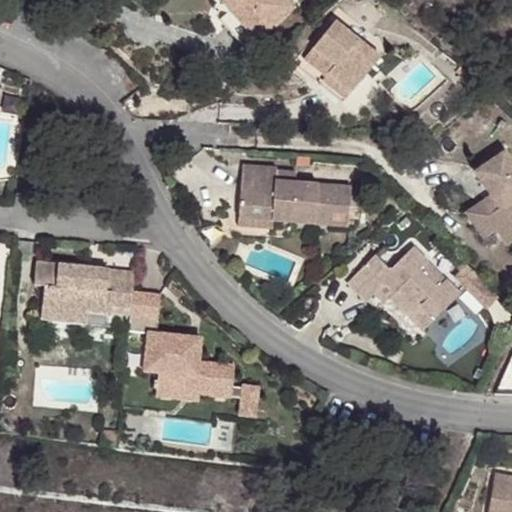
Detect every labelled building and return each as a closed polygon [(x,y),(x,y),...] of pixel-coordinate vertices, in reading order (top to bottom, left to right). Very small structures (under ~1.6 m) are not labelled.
[(241,0),(237,0),(235,2),(231,7),(238,16),(248,8),(241,0)] [(282,3),(284,0),(234,0),(235,2),(237,0),(241,0),(248,8),(238,16),(240,17),(259,40),(292,14),(282,3)] [(301,7),(294,0),(284,0),(282,3),(292,14),(301,7)] [(250,47),(259,40),(240,17),(230,24),(250,47)] [(349,86),(376,52),(335,18),(303,58),(324,75),(328,70),(349,86)] [(297,66),(339,99),(349,86),(328,70),(324,75),(303,58),(297,66)] [(511,237),(511,165),(502,151),(475,169),(489,192),(496,203),(484,211),(495,230),(505,242),(511,237)] [(333,211),(351,214),(353,185),(297,181),(280,180),(279,167),(279,165),(248,160),(242,202),(260,205),(260,215),(292,219),(332,223),(333,211)] [(280,180),(297,181),(299,171),(279,167),(280,180)] [(481,237),(495,230),(484,211),(496,203),(489,192),(463,209),(481,237)] [(290,228),(292,219),(260,215),(260,205),(242,202),(240,221),(290,228)] [(349,225),(351,214),(333,211),(332,223),(349,225)] [(396,290),(390,297),(422,328),(459,292),(446,278),(439,286),(420,267),(429,258),(414,243),(391,266),(377,252),(348,279),(365,298),(373,289),(384,278),(396,290)] [(135,290),(136,274),(109,270),(110,280),(91,279),(91,268),(39,261),(38,285),(49,288),(47,308),(112,318),(115,303),(133,308),(135,290)] [(110,280),(109,270),(91,268),(91,279),(110,280)] [(384,301),(390,297),(396,290),(384,278),(373,289),(384,301)] [(132,318),(131,331),(151,334),(148,370),(162,371),(162,379),(156,378),(155,391),(161,392),(161,396),(206,401),(207,395),(218,396),(219,386),(239,389),(242,380),(244,363),(206,358),(207,352),(189,351),(189,333),(164,329),(167,295),(135,290),(133,308),(132,318)] [(112,318),(132,318),(133,308),(115,303),(112,318)] [(112,329),(112,318),(47,308),(38,308),(38,321),(112,329)] [(208,335),(189,333),(189,351),(207,352),(208,335)] [(219,386),(218,396),(248,398),(247,412),(264,413),(266,382),(251,377),(250,382),(242,380),(239,389),(219,386)] [(511,511),(511,476),(496,473),(488,511),(511,511)]
